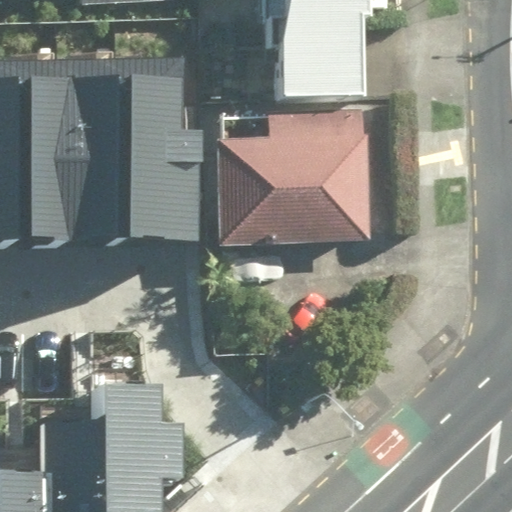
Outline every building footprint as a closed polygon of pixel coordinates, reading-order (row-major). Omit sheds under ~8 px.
[(183,8),(182,0),(82,0),(82,9),(183,8)] [(205,102),(358,106),(361,13),(385,13),(385,0),(250,0),(250,20),(207,19),(205,102)] [(129,60),(132,244),(200,243),(197,59),(129,60)] [(61,61),(64,245),(132,244),(129,60),(61,61)] [(0,62),(0,246),(20,246),(64,245),(61,61),(0,62)] [(358,146),(357,119),(260,121),(261,152),(215,153),(218,251),(372,247),(369,146),(358,146)] [(269,361),(222,361),(222,416),(268,416),(269,361)] [(101,422),(102,511),(163,511),(163,479),(185,479),(185,424),(161,424),(160,385),(93,386),(93,422),(101,422)] [(49,469),(49,511),(102,511),(101,422),(93,422),(48,423),(49,469)] [(49,511),(49,469),(0,469),(0,511),(49,511)]
